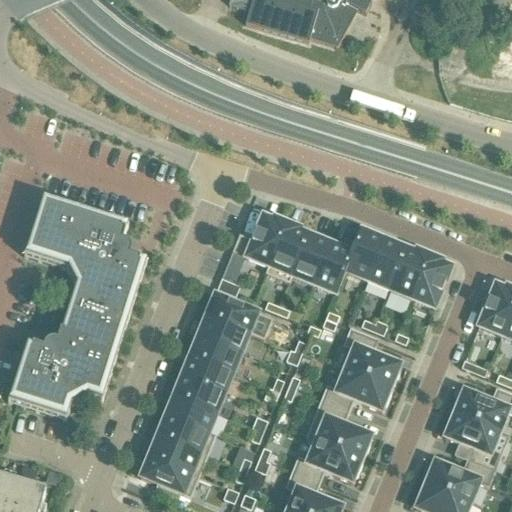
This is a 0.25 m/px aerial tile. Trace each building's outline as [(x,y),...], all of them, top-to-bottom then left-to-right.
[(228,0),(223,18),(246,25),(245,29),(309,47),(310,43),(338,51),(358,15),(366,19),(375,0),(228,0)] [(67,274),(74,287),(75,289),(57,346),(54,345),(51,346),(46,348),(44,351),(43,354),(26,348),(8,406),(66,425),(71,409),(86,401),(102,406),(147,266),(131,261),(132,259),(132,257),(132,256),(132,255),(132,254),(132,252),(132,251),(131,248),(129,247),(129,246),(128,245),(126,244),(125,243),(124,243),(128,230),(43,202),(24,260),(67,274)] [(239,240),(232,258),(268,272),(269,273),(286,228),(274,223),(273,225),(263,221),(256,237),(252,245),(239,240)] [(269,273),(268,272),(265,279),(289,289),(292,282),(291,282),(308,240),(299,236),(300,234),(286,228),(269,273)] [(367,287),(384,245),(360,235),(351,257),(343,277),(345,278),(367,287)] [(313,291),(330,249),(308,240),(291,282),(292,282),(313,291)] [(389,296),(406,254),(384,245),(367,287),(389,296)] [(336,300),(345,278),(343,277),(351,257),(330,249),(313,291),(336,300)] [(415,258),(406,254),(389,296),(411,305),(429,261),(416,255),(415,258)] [(429,261),(411,305),(434,314),(451,272),(441,268),(442,266),(429,261)] [(217,295),(236,302),(240,291),(221,284),(217,295)] [(501,341),(511,314),(511,294),(506,292),(505,294),(495,290),(478,332),(501,341)] [(249,339),(258,318),(215,300),(209,314),(211,314),(208,322),(249,339)] [(268,307),(265,314),(276,319),(279,311),(268,307)] [(279,311),(276,319),(287,323),(290,316),(279,311)] [(511,345),(511,314),(501,341),(511,345)] [(328,317),(325,324),(337,329),(340,321),(328,317)] [(241,359),(249,339),(208,322),(205,329),(203,329),(198,341),(241,359)] [(361,332),(372,337),(375,329),(364,325),(361,332)] [(375,329),(372,337),(383,341),(388,330),(377,325),(375,329)] [(310,330),(307,338),(318,342),(321,335),(310,330)] [(352,354),(344,375),(392,394),(399,377),(396,376),(399,370),(371,358),(377,345),(349,334),(343,350),(352,354)] [(397,338),(394,346),(406,350),(409,343),(397,338)] [(233,379),(241,359),(198,341),(193,354),(194,354),(192,362),(233,379)] [(298,346),(294,357),(301,360),(306,349),(298,346)] [(297,371),(301,360),(294,357),(290,355),(286,367),(291,369),(297,371)] [(225,399),(233,379),(192,362),(189,369),(187,369),(182,381),(225,399)] [(464,366),(461,373),(484,382),(487,375),(464,366)] [(326,392),(321,407),(348,417),(353,405),(380,416),(383,410),(385,410),(392,394),(344,375),(336,395),(326,392)] [(507,391),(510,384),(498,379),(495,387),(507,391)] [(217,419),(225,399),(182,381),(176,394),(178,394),(175,402),(217,419)] [(292,382),(288,393),(295,397),(300,385),(292,382)] [(272,394),(279,398),(284,387),(277,383),(272,394)] [(275,409),(279,398),(272,394),(268,393),(264,404),(275,409)] [(295,397),(288,393),(283,405),(290,407),(295,397)] [(452,418),(500,438),(508,417),(511,418),(511,400),(497,394),(491,407),(464,396),(461,402),(459,401),(452,418)] [(209,438),(217,419),(175,402),(172,409),(170,409),(165,421),(208,439),(209,438)] [(321,407),(306,442),(363,465),(370,448),(368,448),(370,441),(343,430),(348,417),(321,407)] [(500,438),(452,418),(445,435),(447,436),(445,442),(472,454),(468,465),(495,476),(509,441),(500,438)] [(215,441),(209,438),(208,439),(165,421),(160,434),(162,434),(159,442),(207,462),(215,441)] [(263,438),(268,426),(257,422),(252,433),(256,435),(263,438)] [(259,449),(263,438),(256,435),(251,446),(259,449)] [(149,462),(150,463),(150,462),(199,481),(207,462),(159,442),(156,449),(154,449),(149,462)] [(298,463),(292,478),(319,489),(324,476),(352,487),(354,481),(357,482),(363,465),(306,442),(306,443),(315,447),(307,467),(298,463)] [(259,465),(266,467),(271,457),(263,453),(259,465)] [(190,502),(199,481),(150,462),(150,463),(147,469),(146,469),(140,482),(158,489),(156,494),(178,503),(180,498),(190,502)] [(247,478),(251,466),(244,463),(239,475),(247,478)] [(259,465),(254,476),(266,480),(270,469),(266,467),(259,465)] [(423,489),(470,509),(479,488),(488,492),(495,476),(468,465),(462,478),(435,467),(432,474),(430,473),(423,489)] [(242,489),(247,478),(239,475),(235,486),(242,489)] [(295,496),(289,511),(341,511),(314,501),(319,489),(292,478),(286,493),(295,496)] [(0,483),(0,511),(41,511),(46,497),(0,483)] [(469,511),(470,509),(423,489),(416,506),(418,507),(416,511),(469,511)] [(223,504),(234,509),(239,498),(228,493),(223,504)] [(244,500),(240,511),(243,511),(252,511),(256,504),(244,500)]
